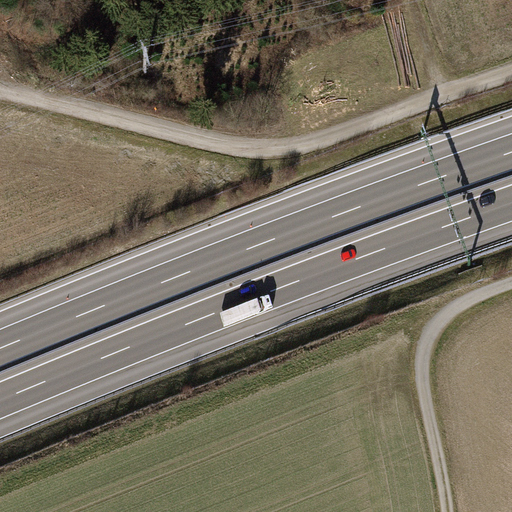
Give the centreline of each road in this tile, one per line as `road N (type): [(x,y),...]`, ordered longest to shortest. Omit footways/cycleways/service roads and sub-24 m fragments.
road 1 (motorway): [(0,401),(511,203)]
road 2 (motorway): [(511,153),(0,349)]
road 3 (track): [(0,97),(273,152),(511,75)]
road 4 (track): [(0,483),(351,341),(444,313)]
road 5 (track): [(446,511),(422,369),(425,341),(444,313),(511,288)]
